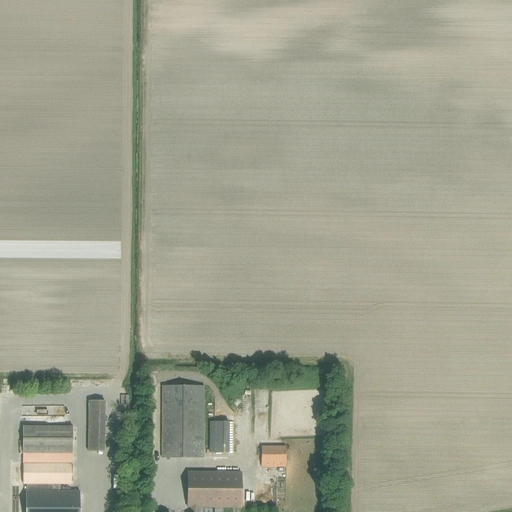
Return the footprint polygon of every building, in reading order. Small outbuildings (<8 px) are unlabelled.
[(204,458),(204,386),(161,386),(161,458),(204,458)] [(105,401),(89,401),(88,451),(104,451),(105,401)] [(228,453),(229,422),(210,422),(209,452),(228,453)] [(72,484),(72,468),(73,427),(24,426),(23,483),(26,483),(25,511),(79,511),(80,491),(60,491),(60,484),(72,484)] [(285,468),(285,447),(260,447),(260,468),(285,468)] [(241,472),(188,472),(187,508),(190,508),(190,511),(199,511),(199,508),(241,508),(241,472)]
